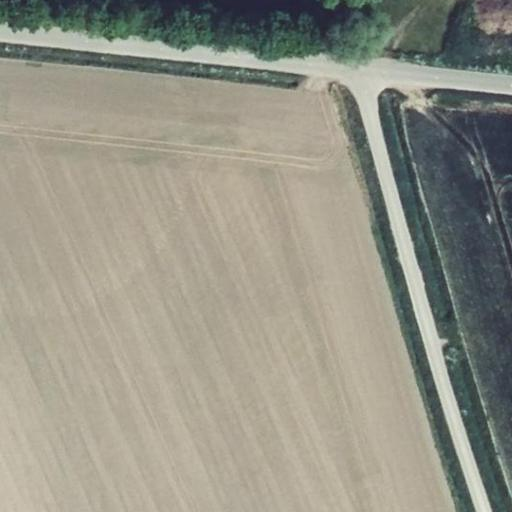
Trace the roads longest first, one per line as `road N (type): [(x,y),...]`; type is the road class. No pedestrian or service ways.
road 1 (unclassified): [(355,68),(483,511)]
road 2 (unclassified): [(0,31),(355,68)]
road 3 (unclassified): [(355,68),(511,85)]
